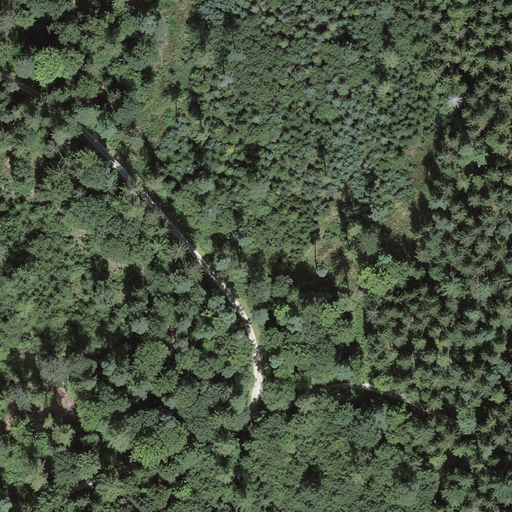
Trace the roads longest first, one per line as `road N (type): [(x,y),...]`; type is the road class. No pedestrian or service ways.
road 1 (track): [(511,450),(406,399),(346,386),(253,413),(160,469),(43,511)]
road 2 (track): [(253,413),(268,345),(151,197),(86,133),(0,81)]
